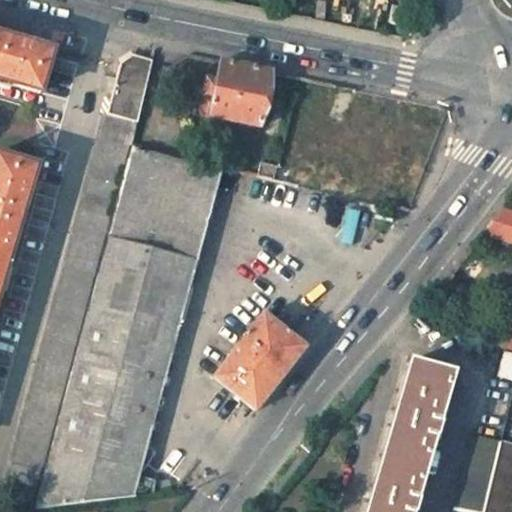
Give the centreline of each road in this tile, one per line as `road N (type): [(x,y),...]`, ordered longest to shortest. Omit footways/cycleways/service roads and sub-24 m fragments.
road 1 (primary): [(511,114),(209,511)]
road 2 (secondary): [(85,0),(511,90)]
